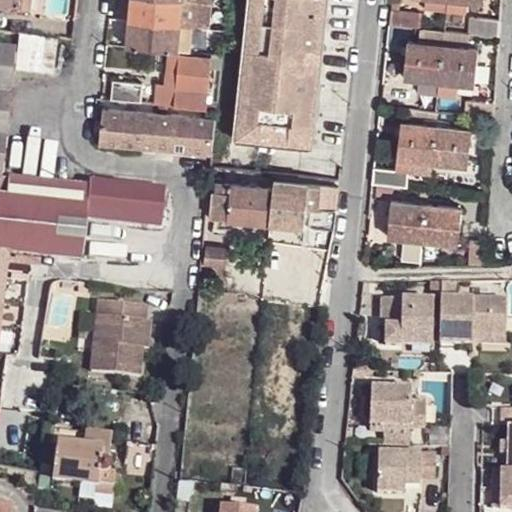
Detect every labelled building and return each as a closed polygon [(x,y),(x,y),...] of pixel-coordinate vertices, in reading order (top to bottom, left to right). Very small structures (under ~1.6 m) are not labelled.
[(0,0),(0,11),(28,14),(29,0),(0,0)] [(136,21),(179,26),(181,0),(130,0),(129,12),(137,13),(136,21)] [(181,0),(179,26),(191,26),(207,28),(209,3),(187,0),(181,0)] [(247,0),(243,47),(322,55),(328,0),(247,0)] [(424,0),(423,10),(445,12),(445,9),(446,0),(424,0)] [(457,0),(446,0),(445,9),(462,10),(462,1),(457,0)] [(389,10),(398,11),(400,3),(390,1),(389,10)] [(389,10),(387,25),(417,28),(418,13),(398,11),(389,10)] [(129,12),(129,20),(136,21),(137,13),(129,12)] [(469,17),(468,34),(497,37),(498,19),(469,17)] [(129,20),(128,27),(135,28),(136,21),(129,20)] [(128,27),(126,46),(169,50),(180,51),(189,52),(191,26),(179,26),(136,21),(135,28),(128,27)] [(211,28),(210,36),(224,38),(225,30),(211,28)] [(438,81),(443,32),(422,29),(420,44),(407,42),(403,78),(438,81)] [(443,32),(438,81),(454,83),(473,85),(477,50),(466,48),(468,34),(443,32)] [(0,46),(0,135),(4,136),(13,48),(0,46)] [(243,47),(233,138),(313,146),(322,55),(243,47)] [(164,104),(174,105),(206,108),(207,101),(211,67),(211,59),(179,56),(180,51),(169,50),(166,84),(159,83),(157,103),(164,104)] [(211,59),(211,67),(221,68),(223,55),(211,54),(211,59)] [(111,99),(141,102),(142,83),(113,80),(111,99)] [(438,81),(437,90),(453,93),(454,83),(438,81)] [(466,100),(465,114),(490,117),(492,103),(466,100)] [(103,107),(100,143),(213,152),(216,118),(103,107)] [(400,123),(396,159),(395,171),(403,172),(429,174),(430,162),(447,164),(466,167),(470,130),(433,126),(400,123)] [(373,169),(371,185),(376,186),(375,195),(391,197),(392,187),(401,188),(403,172),(395,171),(373,169)] [(7,178),(4,198),(51,204),(53,183),(7,178)] [(275,187),(271,222),(304,225),(306,207),(308,183),(275,180),(275,187)] [(86,187),(83,217),(159,224),(162,188),(87,181),(86,187)] [(215,182),(212,216),(227,218),(231,183),(215,182)] [(0,248),(79,258),(83,217),(86,187),(53,183),(51,204),(4,198),(0,197),(0,248)] [(231,183),(227,218),(271,222),(275,187),(231,183)] [(308,183),(306,207),(311,207),(318,207),(321,185),(308,183)] [(321,185),(318,207),(336,209),(339,186),(321,185)] [(391,201),(387,237),(404,238),(423,240),(438,242),(458,244),(461,209),(426,205),(391,201)] [(311,207),(309,226),(334,228),(336,209),(318,207),(311,207)] [(423,240),(404,238),(402,260),(421,262),(423,240)] [(484,264),(484,242),(469,241),(467,265),(484,264)] [(206,245),(205,262),(225,264),(226,247),(206,245)] [(439,296),(439,282),(429,282),(429,296),(439,296)] [(439,296),(453,297),(453,282),(439,282),(439,296)] [(439,296),(438,341),(471,342),(471,334),(504,335),(505,297),(453,297),(439,296)] [(431,301),(378,300),(378,327),(383,327),(383,347),(399,347),(400,338),(430,338),(431,301)] [(144,307),(95,302),(87,373),(136,378),(139,350),(144,351),(146,323),(142,323),(144,307)] [(471,334),(471,342),(504,343),(504,335),(471,334)] [(400,338),(399,347),(431,347),(430,338),(400,338)] [(362,363),(349,362),(348,372),(362,372),(370,372),(370,367),(362,367),(362,363)] [(368,387),(367,426),(381,426),(381,433),(381,447),(407,448),(407,433),(422,433),(422,402),(408,401),(408,388),(368,387)] [(503,426),(511,426),(511,411),(499,411),(498,426),(503,426)] [(53,425),(45,424),(42,442),(51,443),(53,425)] [(56,444),(51,476),(94,483),(93,489),(111,491),(114,471),(99,469),(99,463),(102,460),(105,460),(109,432),(53,425),(51,443),(56,444)] [(511,426),(503,426),(503,444),(503,456),(502,472),(511,472),(511,426)] [(125,448),(122,478),(151,481),(155,451),(125,448)] [(377,454),(376,494),(404,495),(404,480),(418,481),(433,481),(434,456),(377,454)] [(99,463),(100,467),(100,468),(104,469),(108,468),(109,464),(106,460),(102,460),(99,463)] [(511,472),(502,472),(491,472),(490,488),(498,489),(498,510),(511,510),(511,472)] [(404,480),(404,495),(418,495),(418,481),(404,480)] [(179,482),(178,495),(191,496),(192,483),(179,482)] [(498,489),(490,488),(490,510),(498,510),(498,489)]
